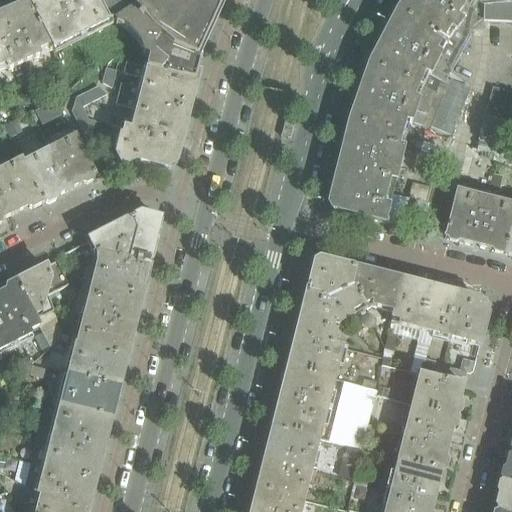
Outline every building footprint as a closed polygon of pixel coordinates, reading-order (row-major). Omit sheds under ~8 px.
[(113,24),(99,0),(44,0),(29,6),(51,49),(53,54),(113,24)] [(197,60),(224,0),(99,0),(113,24),(115,30),(117,29),(124,33),(138,48),(141,57),(144,60),(145,60),(148,63),(147,65),(196,77),(198,69),(201,62),(197,60)] [(482,7),(473,0),(407,0),(398,13),(452,49),(461,55),(464,49),(474,31),(485,32),(485,24),(482,23),(482,7)] [(511,0),(473,0),(482,7),(482,23),(485,24),(511,24),(511,0)] [(51,49),(29,6),(0,18),(0,70),(5,69),(7,74),(41,59),(39,55),(51,49)] [(452,49),(398,13),(370,66),(369,70),(436,98),(441,84),(444,86),(461,55),(452,49)] [(126,66),(123,76),(140,81),(137,91),(134,101),(132,111),(129,122),(127,128),(130,129),(180,143),(195,86),(195,85),(197,78),(196,77),(147,65),(147,66),(145,71),(126,66)] [(104,77),(103,79),(114,82),(116,73),(115,73),(105,70),(104,77)] [(436,98),(369,70),(350,123),(335,183),(386,196),(390,182),(395,183),(403,152),(397,151),(405,125),(410,127),(410,126),(423,131),(427,118),(428,118),(436,98)] [(37,79),(34,71),(27,74),(31,82),(37,79)] [(31,82),(27,74),(21,76),(25,84),(31,82)] [(103,79),(101,86),(112,91),(114,82),(103,79)] [(449,139),(470,92),(450,84),(430,131),(449,139)] [(120,87),(118,97),(134,101),(137,91),(120,87)] [(98,89),(94,91),(99,101),(101,100),(106,97),(99,89),(98,89)] [(94,91),(81,97),(87,107),(99,101),(94,91)] [(71,114),(71,115),(82,110),(87,107),(81,97),(76,100),(71,114)] [(118,97),(115,107),(132,111),(134,101),(118,97)] [(48,122),(41,109),(40,107),(29,113),(36,128),(48,122)] [(82,110),(71,115),(75,122),(85,116),(83,110),(82,110)] [(85,116),(75,122),(78,128),(89,122),(85,116)] [(112,118),(110,128),(126,132),(127,128),(129,122),(112,118)] [(511,144),(511,130),(507,124),(484,119),(478,143),(501,150),(509,146),(511,144)] [(22,137),(14,123),(13,122),(2,129),(6,136),(10,144),(22,137)] [(89,122),(78,128),(82,135),(93,129),(95,124),(89,122)] [(294,125),(284,122),(280,139),(290,141),(294,125)] [(117,158),(117,159),(122,168),(134,162),(166,170),(174,165),(180,143),(130,129),(127,128),(126,132),(126,133),(124,140),(122,140),(119,151),(117,158)] [(93,129),(82,135),(82,136),(87,146),(89,145),(93,129)] [(434,174),(440,151),(433,149),(435,140),(419,136),(410,168),(434,174)] [(97,181),(76,140),(75,138),(23,165),(22,165),(43,206),(45,205),(49,206),(54,203),(56,199),(82,186),(86,187),(92,184),(93,180),(96,182),(97,181)] [(43,206),(22,165),(23,165),(22,162),(0,172),(0,226),(1,222),(28,209),(28,210),(32,211),(43,206)] [(503,256),(511,220),(511,207),(486,201),(490,185),(489,185),(492,173),(482,171),(479,182),(461,178),(456,194),(444,241),(503,256)] [(400,230),(412,187),(395,183),(390,182),(386,196),(335,183),(330,205),(335,213),(385,226),(400,230)] [(433,238),(439,215),(426,211),(427,209),(419,207),(414,226),(422,228),(420,235),(433,238)] [(141,298),(148,268),(158,229),(153,221),(140,218),(88,244),(96,258),(96,267),(91,286),(141,298)] [(511,258),(511,220),(503,256),(511,258)] [(334,348),(337,335),(333,334),(335,326),(337,330),(354,320),(352,316),(364,309),(356,292),(349,290),(352,272),(322,264),(314,268),(308,293),(307,293),(288,371),(335,383),(343,351),(334,348)] [(68,287),(56,265),(46,270),(59,294),(69,288),(68,287)] [(47,300),(59,294),(46,270),(16,286),(40,330),(49,349),(62,337),(47,300)] [(419,334),(430,291),(352,271),(352,272),(349,290),(356,292),(364,309),(370,306),(372,306),(371,310),(391,315),(389,326),(390,326),(387,336),(383,351),(390,364),(396,338),(417,344),(419,334)] [(126,359),(133,330),(141,298),(91,286),(82,285),(74,316),(83,318),(76,346),(126,359)] [(31,335),(40,330),(16,286),(7,291),(6,296),(0,298),(0,354),(32,339),(31,335)] [(479,349),(487,318),(478,303),(430,291),(419,334),(449,341),(447,349),(464,353),(466,346),(479,349)] [(110,421),(118,391),(126,359),(76,346),(74,346),(59,408),(110,421)] [(33,364),(27,354),(19,358),(22,363),(26,371),(33,364)] [(413,360),(410,372),(436,379),(438,369),(434,368),(434,366),(413,360)] [(441,369),(438,381),(445,382),(446,381),(462,385),(464,377),(468,377),(472,375),(474,369),(454,364),(452,372),(441,369)] [(45,382),(47,373),(31,369),(28,378),(45,382)] [(327,412),(335,383),(288,371),(273,430),(319,443),(327,412)] [(457,405),(460,393),(462,388),(463,387),(462,386),(462,385),(446,381),(445,382),(438,381),(418,376),(409,408),(454,419),(454,418),(458,416),(460,409),(458,405),(457,405)] [(378,389),(376,398),(385,401),(388,392),(378,389)] [(94,483),(102,451),(110,421),(59,408),(43,470),(94,483)] [(454,430),(456,423),(454,420),(454,419),(409,408),(395,464),(439,475),(440,474),(440,475),(443,473),(445,465),(443,462),(450,432),(451,432),(454,430)] [(397,434),(398,430),(385,426),(384,431),(397,434)] [(304,504),(311,475),(319,443),(273,430),(257,493),(304,504)] [(395,439),(397,435),(397,434),(384,431),(382,436),(395,439)] [(511,487),(511,446),(502,485),(511,487)] [(351,483),(356,466),(341,462),(337,479),(351,483)] [(441,487),(442,479),(440,476),(439,476),(439,475),(395,464),(383,511),(430,511),(437,489),(438,489),(441,487)] [(86,511),(94,483),(43,470),(36,499),(39,500),(35,511),(86,511)] [(364,478),(362,485),(381,490),(383,483),(364,478)] [(511,511),(511,487),(502,485),(495,511),(511,511)] [(364,501),(367,490),(354,487),(352,498),(364,501)] [(301,511),(304,504),(257,493),(251,511),(301,511)]
